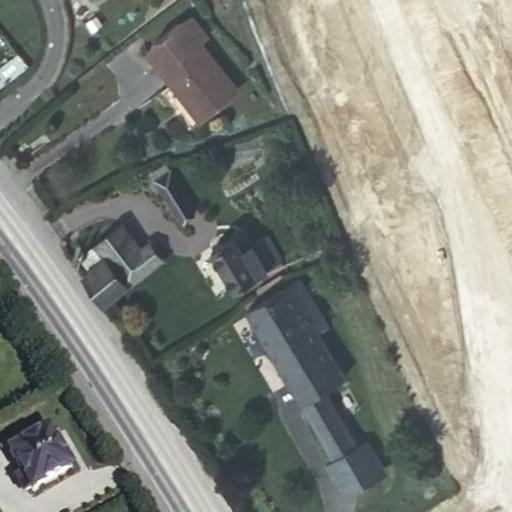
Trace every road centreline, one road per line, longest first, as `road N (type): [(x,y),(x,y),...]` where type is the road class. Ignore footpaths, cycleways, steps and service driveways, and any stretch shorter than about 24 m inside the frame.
road 1 (secondary): [(0,223),(195,511)]
road 2 (unknown): [(0,111),(29,65),(26,0)]
